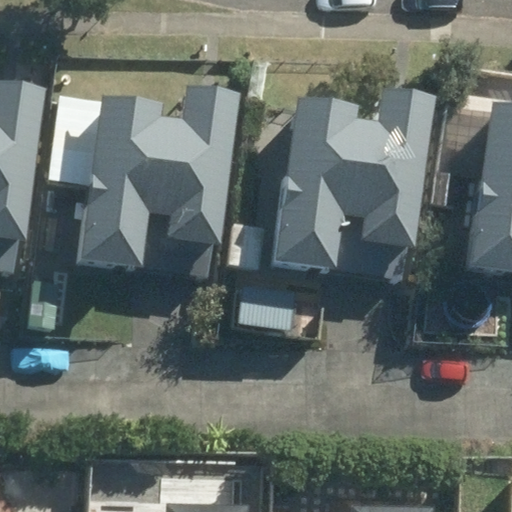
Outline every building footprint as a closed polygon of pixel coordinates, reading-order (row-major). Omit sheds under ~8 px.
[(0,248),(27,252),(47,100),(0,94),(0,248)] [(165,114),(104,107),(83,271),(145,278),(152,222),(173,225),(169,249),(224,256),(242,104),(189,100),(186,131),(163,129),(165,114)] [(361,118),(299,109),(280,272),(339,279),(346,224),(367,227),(365,251),(418,258),(437,109),(385,102),(381,133),(360,131),(361,118)] [(511,116),(493,114),(474,277),(511,282),(511,116)] [(8,511),(0,492),(0,511),(8,511)]
